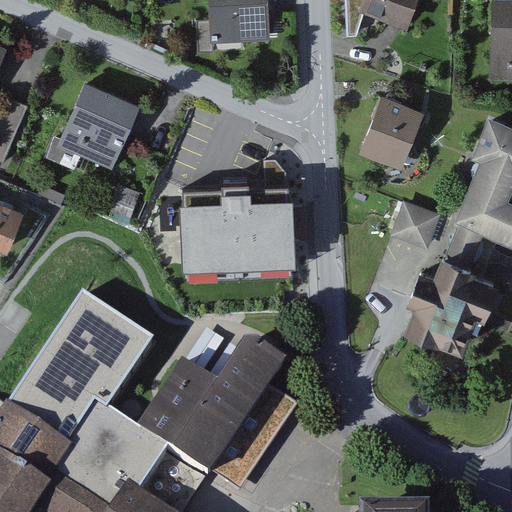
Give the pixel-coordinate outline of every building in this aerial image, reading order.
[(206,0),(208,20),(194,20),(195,52),(211,51),(210,41),(268,39),(266,0),(206,0)] [(413,0),(342,0),(344,33),(352,34),(363,8),(397,21),(405,24),(413,0)] [(511,0),(494,0),(492,77),(511,77),(511,0)] [(141,101),(90,81),(62,150),(114,170),(141,101)] [(424,112),(383,95),(362,148),(403,164),(424,112)] [(511,123),(497,118),(459,222),(511,240),(511,123)] [(284,182),(170,188),(173,267),(181,266),(181,276),(288,271),(286,225),(284,182)] [(438,214),(401,200),(388,232),(406,238),(425,246),(438,214)] [(28,213),(0,201),(0,251),(11,256),(28,213)] [(495,272),(441,250),(411,327),(466,348),(479,314),(495,272)] [(106,408),(151,343),(76,291),(0,401),(0,511),(26,511),(33,504),(44,511),(180,511),(207,472),(229,486),(285,398),(266,386),(280,364),(249,345),(236,345),(208,386),(175,364),(132,426),(106,408)]
